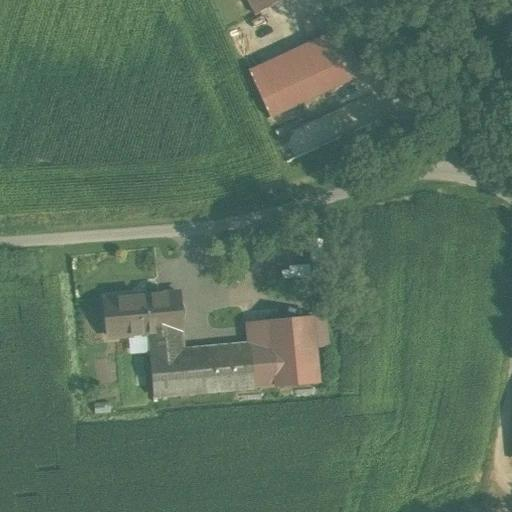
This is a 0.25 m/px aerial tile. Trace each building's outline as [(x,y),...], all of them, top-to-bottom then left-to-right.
[(290,0),(252,0),(260,15),(290,0)] [(340,28),(250,70),(271,117),(362,75),(340,28)] [(179,292),(105,299),(109,337),(181,330),(182,330),(179,292)] [(313,317),(247,323),(248,344),(250,344),(254,387),(254,388),(319,381),(313,317)] [(248,344),(183,350),(181,330),(149,333),(151,353),(150,353),(154,397),(254,387),(250,344),(248,344)]
